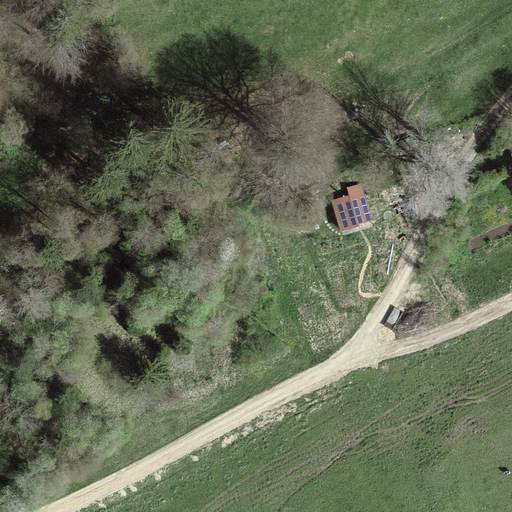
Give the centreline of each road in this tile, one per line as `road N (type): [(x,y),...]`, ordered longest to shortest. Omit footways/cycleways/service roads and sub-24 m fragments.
road 1 (track): [(49,511),(343,360),(511,95)]
road 2 (track): [(343,360),(449,331),(511,300)]
